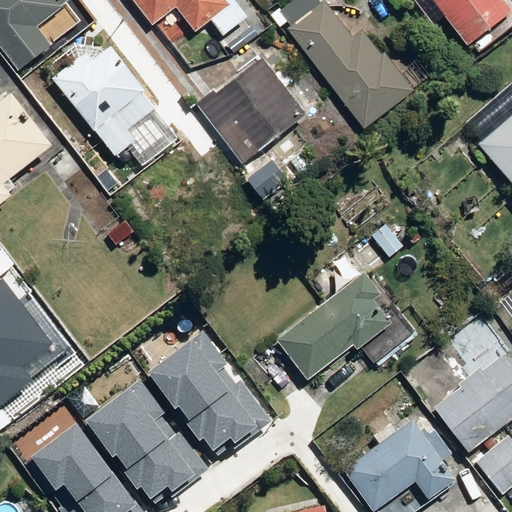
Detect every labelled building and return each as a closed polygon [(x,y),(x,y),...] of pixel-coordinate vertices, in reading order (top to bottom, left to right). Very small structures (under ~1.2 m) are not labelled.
[(0,0),(0,48),(17,71),(50,46),(36,27),(70,1),(69,0),(0,0)] [(210,21),(222,38),(246,19),(232,1),(226,6),(221,0),(130,0),(151,26),(174,9),(194,34),(210,21)] [(287,31),(363,131),(412,94),(383,55),(379,58),(361,33),(351,41),(323,3),(320,6),(315,0),(296,0),(279,13),(291,28),(287,31)] [(428,0),(465,48),(510,13),(499,0),(428,0)] [(180,19),(173,11),(164,19),(170,27),(180,19)] [(192,158),(213,142),(153,65),(134,80),(109,49),(91,63),(84,55),(52,80),(113,159),(133,144),(122,129),(151,106),(192,158)] [(193,103),(241,166),(305,116),(261,61),(215,96),(210,90),(193,103)] [(0,202),(21,187),(12,175),(61,137),(21,85),(0,101),(0,202)] [(511,115),(474,147),(511,191),(511,115)] [(246,180),(262,202),(286,184),(270,162),(246,180)] [(193,224),(217,255),(260,221),(236,190),(193,224)] [(111,232),(120,243),(138,230),(128,218),(111,232)] [(276,343),(307,382),(351,347),(356,353),(390,326),(371,302),(379,296),(363,275),(276,343)] [(0,405),(60,361),(3,283),(0,285),(0,405)] [(225,361),(203,332),(149,373),(200,439),(203,436),(218,456),(232,445),(235,448),(271,421),(240,381),(234,385),(219,366),(225,361)] [(400,373),(412,390),(437,372),(425,356),(400,373)] [(432,410),(468,457),(511,422),(511,370),(502,357),(481,372),(479,369),(457,387),(459,390),(432,410)] [(163,410),(141,381),(87,422),(138,488),(141,485),(156,505),(170,494),(173,497),(209,470),(178,430),(173,434),(157,415),(163,410)] [(350,388),(319,414),(330,428),(362,401),(350,388)] [(370,511),(376,511),(413,486),(426,504),(454,484),(412,422),(342,472),(370,511)] [(144,511),(77,424),(28,461),(63,505),(58,509),(59,511),(144,511)] [(501,498),(511,489),(511,446),(506,439),(475,464),(501,498)] [(440,461),(449,454),(439,441),(430,447),(440,461)] [(285,511),(333,511),(330,500),(285,511)]
